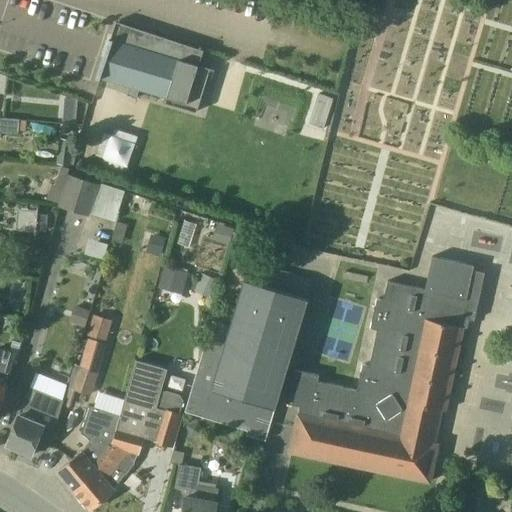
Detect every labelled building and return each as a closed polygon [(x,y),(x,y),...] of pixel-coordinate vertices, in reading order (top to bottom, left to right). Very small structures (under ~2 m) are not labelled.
[(156,0),(197,11),(200,0),(156,0)] [(200,62),(204,50),(117,23),(111,39),(110,38),(95,78),(100,80),(101,78),(130,87),(140,91),(187,104),(200,62)] [(319,93),(316,102),(331,108),(334,98),(319,93)] [(65,99),(63,121),(75,122),(77,100),(65,99)] [(0,136),(1,137),(1,132),(14,133),(15,119),(3,118),(0,117),(0,136)] [(138,136),(105,127),(98,156),(130,165),(138,136)] [(60,137),(58,163),(71,164),(74,138),(60,137)] [(60,202),(68,174),(70,168),(62,165),(56,184),(51,182),(46,197),(60,202)] [(99,184),(68,174),(60,202),(58,206),(90,216),(91,213),(116,221),(126,191),(99,182),(99,184)] [(16,228),(47,231),(48,214),(37,214),(38,208),(18,207),(16,228)] [(128,224),(118,221),(112,239),(122,243),(128,224)] [(233,229),(218,224),(214,239),(229,244),(233,229)] [(152,235),(147,251),(161,255),(166,239),(152,235)] [(107,243),(88,238),(84,252),(103,257),(107,243)] [(45,246),(38,242),(32,244),(28,250),(30,258),(36,261),(43,259),(47,253),(45,246)] [(446,410),(465,324),(466,318),(476,321),(486,272),(474,270),(475,265),(433,256),(426,289),(389,281),(385,299),(378,298),(371,328),(378,329),(371,365),(364,364),(358,389),(318,381),(320,374),(297,369),(289,403),(301,406),(292,452),(431,482),(439,444),(435,443),(442,409),(446,410)] [(19,261),(5,260),(5,274),(18,275),(19,261)] [(189,273),(166,266),(160,288),(183,294),(189,273)] [(219,281),(202,273),(194,291),(211,299),(219,281)] [(208,338),(191,395),(186,412),(248,430),(246,435),(267,442),(310,299),(246,280),(227,344),(208,338)] [(91,312),(76,307),(71,322),(85,327),(91,312)] [(113,320),(93,314),(87,335),(107,341),(113,320)] [(81,366),(77,365),(69,388),(89,395),(97,371),(105,344),(89,339),(81,366)] [(0,413),(18,353),(0,348),(0,413)] [(136,361),(121,416),(118,426),(112,446),(116,449),(102,469),(75,491),(91,510),(115,490),(126,475),(127,475),(136,463),(135,463),(144,439),(175,448),(185,415),(157,408),(168,369),(136,361)] [(33,456),(40,437),(52,442),(64,400),(31,387),(8,446),(33,456)] [(112,446),(118,426),(121,416),(90,406),(81,433),(91,441),(83,451),(59,471),(75,491),(102,469),(116,449),(112,446)] [(203,433),(200,420),(187,423),(190,436),(203,433)] [(220,488),(199,485),(202,468),(180,464),(176,488),(188,490),(184,511),(216,511),(217,511),(219,502),(217,501),(220,488)]
